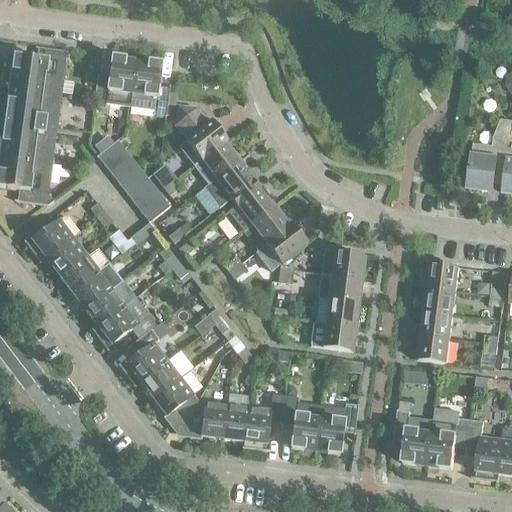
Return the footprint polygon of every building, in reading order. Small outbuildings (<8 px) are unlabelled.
[(38,50),(37,61),(14,59),(13,69),(3,68),(0,90),(0,106),(8,107),(3,140),(0,139),(0,189),(19,192),(17,204),(48,208),(54,204),(48,196),(67,54),(38,50)] [(107,106),(130,109),(137,63),(112,60),(111,70),(110,70),(109,82),(97,81),(93,109),(106,111),(107,106)] [(161,67),(137,63),(130,109),(154,112),(153,118),(166,119),(170,91),(158,89),(160,77),(161,67)] [(94,100),(95,90),(84,89),(83,98),(94,100)] [(197,110),(178,108),(175,128),(187,143),(186,143),(201,163),(226,143),(227,144),(228,143),(212,123),(209,126),(197,110)] [(494,186),(505,187),(511,139),(511,122),(501,121),(494,139),(493,148),(474,146),(468,190),(493,194),(494,186)] [(97,159),(105,169),(126,153),(118,143),(97,159)] [(209,188),(214,184),(239,165),(241,163),(227,144),(226,143),(201,163),(194,168),(209,188)] [(133,161),(126,153),(105,169),(112,178),(133,161)] [(141,172),(133,161),(112,178),(120,188),(141,172)] [(252,183),(239,165),(214,184),(229,203),(231,201),(232,202),(255,184),(253,182),(252,183)] [(164,168),(153,176),(159,184),(170,176),(164,168)] [(148,180),(141,172),(120,188),(127,197),(148,180)] [(170,176),(159,184),(165,191),(176,183),(170,176)] [(155,190),(148,180),(127,197),(134,206),(155,190)] [(165,191),(170,198),(181,189),(176,183),(165,191)] [(134,206),(142,216),(163,200),(155,190),(134,206)] [(253,228),(252,227),(274,211),(273,210),(260,192),(259,190),(236,207),(236,208),(225,217),(240,237),(249,230),(250,230),(253,228)] [(148,225),(149,226),(170,209),(170,208),(169,208),(163,200),(142,216),(148,224),(148,225)] [(90,211),(97,221),(105,215),(98,205),(90,211)] [(266,246),(267,246),(291,227),(276,208),(273,210),(274,211),(252,227),(253,228),(266,246)] [(113,224),(105,215),(97,221),(105,230),(113,224)] [(63,219),(60,221),(26,247),(40,266),(46,261),(45,261),(73,239),(80,235),(68,219),(63,219)] [(149,226),(140,233),(141,235),(146,241),(155,234),(149,226)] [(291,227),(267,246),(266,246),(265,246),(281,267),(307,246),(292,226),(291,227)] [(185,237),(180,230),(169,239),(174,246),(185,237)] [(146,241),(141,235),(140,233),(130,240),(131,241),(135,246),(136,248),(146,241)] [(45,261),(46,261),(58,278),(86,256),(73,239),(45,261)] [(125,241),(115,248),(121,256),(135,246),(131,241),(127,243),(125,241)] [(184,259),(195,250),(190,243),(179,252),(184,259)] [(363,282),(366,258),(323,252),(320,277),(332,278),(363,282)] [(58,278),(71,295),(109,266),(109,265),(99,272),(86,256),(58,278)] [(165,263),(172,272),(180,266),(173,257),(165,263)] [(235,260),(224,268),(230,275),(240,267),(235,260)] [(71,295),(85,312),(123,283),(109,266),(71,295)] [(188,276),(180,266),(172,272),(180,282),(188,276)] [(429,266),(426,290),(457,294),(460,270),(429,266)] [(245,273),(240,267),(230,275),(235,282),(245,273)] [(294,270),(281,268),(280,277),(293,278),(294,270)] [(494,275),(491,299),(504,301),(507,276),(494,275)] [(292,287),(293,278),(280,277),(278,285),(292,287)] [(332,278),(329,302),(359,306),(363,282),(332,278)] [(136,300),(123,283),(85,312),(97,329),(98,329),(136,300)] [(426,290),(423,314),(453,318),(457,294),(426,290)] [(284,306),(294,307),(295,298),(285,297),(284,306)] [(503,309),(504,301),(491,299),(490,307),(503,309)] [(149,318),(136,300),(98,329),(97,329),(91,333),(105,351),(131,332),(138,342),(151,332),(157,328),(149,318)] [(329,302),(326,326),(356,330),(359,306),(329,302)] [(215,311),(207,318),(214,327),(222,321),(215,311)] [(275,311),(274,319),(287,321),(288,312),(275,311)] [(423,314),(420,338),(450,342),(453,318),(423,314)] [(274,319),(273,328),(286,329),(287,321),(274,319)] [(230,330),(222,321),(214,327),(222,337),(230,330)] [(134,389),(140,385),(167,363),(154,345),(169,334),(162,324),(151,333),(151,332),(138,342),(128,350),(135,359),(120,371),(134,389)] [(353,354),(356,330),(326,326),(314,325),(310,349),(353,354)] [(447,366),(450,342),(420,338),(417,362),(447,366)] [(499,340),(486,338),(485,346),(498,348),(499,340)] [(497,357),(498,348),(485,346),(483,355),(497,357)] [(244,366),(252,359),(245,350),(237,356),(244,366)] [(140,385),(152,401),(181,380),(180,379),(192,370),(180,353),(167,363),(140,385)] [(278,353),(277,363),(289,365),(290,355),(278,353)] [(362,366),(341,363),(340,374),(361,376),(362,366)] [(404,385),(416,386),(417,374),(405,373),(404,385)] [(489,380),(477,379),(475,389),(487,390),(489,380)] [(198,403),(181,380),(152,401),(165,418),(163,420),(170,429),(181,435),(198,403)] [(286,387),(285,398),(296,400),(297,393),(293,388),(286,387)] [(249,409),(244,444),(242,452),(265,454),(269,425),(281,427),(285,398),(272,397),(270,412),(249,409)] [(297,400),(285,398),(281,427),(293,428),(291,441),(292,441),(290,451),(315,454),(321,409),(297,405),(297,400)] [(202,439),(223,442),(227,407),(198,403),(181,435),(190,440),(201,442),(202,439)] [(344,412),(321,409),(315,454),(339,457),(341,447),(343,435),(354,436),(358,408),(345,406),(344,412)] [(223,442),(244,444),(249,409),(227,407),(223,442)] [(403,466),(428,469),(434,423),(410,420),(410,415),(398,413),(394,442),(406,443),(404,455),(405,455),(403,466)] [(456,449),(467,451),(471,422),(462,421),(463,416),(438,413),(436,423),(434,423),(428,469),(452,472),(456,449)] [(484,424),(471,422),(467,451),(479,453),(476,481),(499,484),(499,477),(503,442),(482,439),(484,424)] [(511,443),(503,442),(499,477),(511,478),(511,443)]
